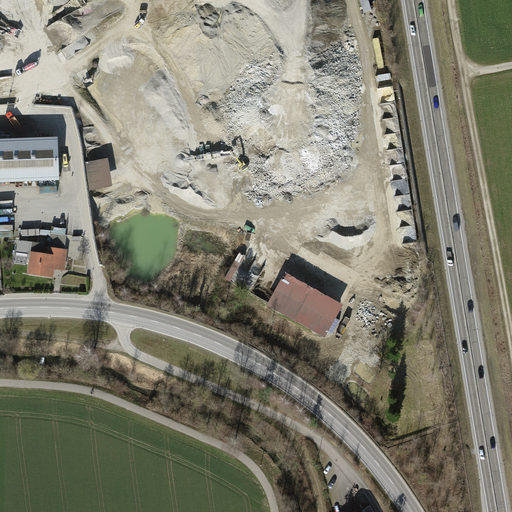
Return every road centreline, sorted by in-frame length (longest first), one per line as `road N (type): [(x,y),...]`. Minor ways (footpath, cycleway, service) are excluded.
road 1 (track): [(356,0),(377,204),(357,271),(330,282),(264,248),(242,216),(163,195),(54,77),(0,77)]
road 2 (trunk): [(409,0),(493,511)]
road 3 (trunk): [(502,511),(419,0)]
road 4 (primary): [(0,308),(105,311),(228,347),(335,419),(412,511)]
road 5 (trunk): [(511,364),(451,0)]
road 6 (track): [(511,342),(452,0)]
road 7 (track): [(0,382),(91,391),(234,453),(263,481),(274,511)]
road 8 (unknown): [(63,121),(54,77),(153,11),(151,0)]
road 9 (track): [(0,332),(130,347)]
